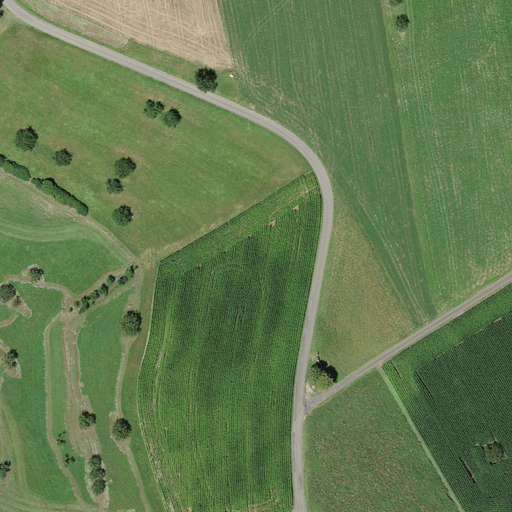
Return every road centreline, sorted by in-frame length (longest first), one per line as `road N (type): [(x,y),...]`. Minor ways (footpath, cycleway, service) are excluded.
road 1 (unclassified): [(2,0),(42,28),(271,125),(318,169),(326,209),(296,408),(299,511)]
road 2 (track): [(296,408),(511,275)]
